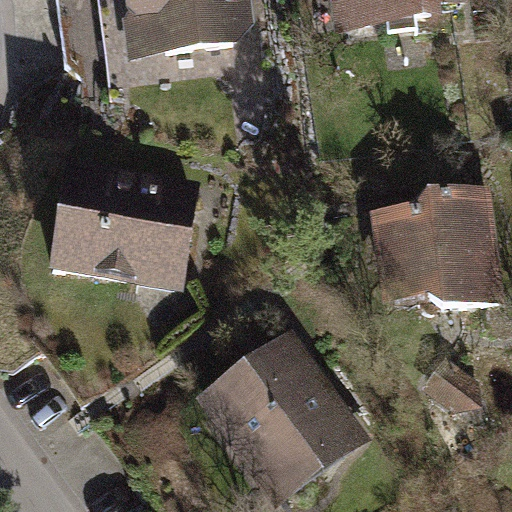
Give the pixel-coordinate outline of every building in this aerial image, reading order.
[(125,0),(135,74),(264,57),(259,20),(268,19),(265,0),(125,0)] [(449,28),(475,25),(471,0),(315,0),(321,39),(338,37),(340,55),(382,49),(385,71),(429,65),(426,43),(450,39),(449,28)] [(203,199),(76,182),(61,295),(188,311),(203,199)] [(379,223),(390,330),(506,318),(495,211),(379,223)] [(299,511),(375,453),(293,348),(206,416),(281,511),(299,511)] [(502,405),(451,372),(427,410),(478,442),(502,405)]
